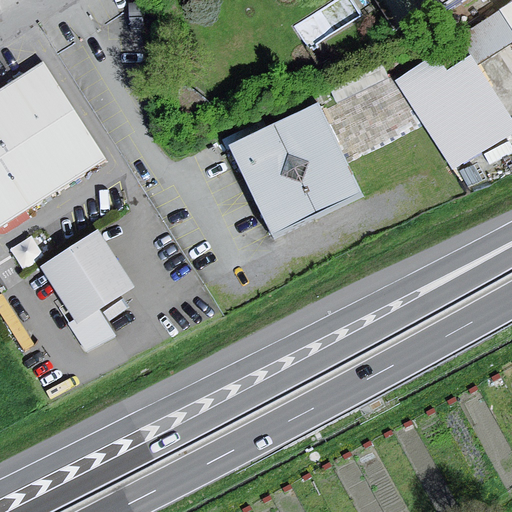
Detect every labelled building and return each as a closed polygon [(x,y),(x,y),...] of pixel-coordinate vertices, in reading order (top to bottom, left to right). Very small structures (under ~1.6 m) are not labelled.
[(430,12),(448,0),(379,0),(395,26),(426,6),(430,12)] [(511,3),(494,16),(511,44),(511,49),(497,59),(511,81),(511,3)] [(0,228),(101,165),(41,70),(0,96),(0,228)] [(350,198),(312,112),(225,150),(264,236),(350,198)] [(13,245),(24,266),(45,255),(34,234),(13,245)] [(135,290),(100,234),(45,268),(79,321),(74,325),(91,352),(118,336),(102,311),(135,290)]
